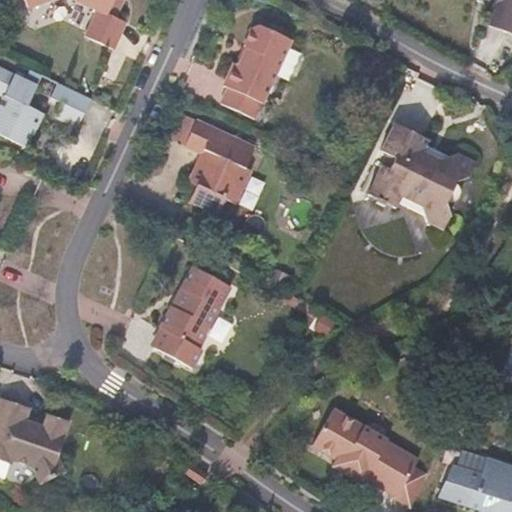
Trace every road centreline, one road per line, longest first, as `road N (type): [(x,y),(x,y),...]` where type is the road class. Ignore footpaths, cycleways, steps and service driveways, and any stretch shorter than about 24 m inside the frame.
road 1 (residential): [(75,346),(65,289),(194,0)]
road 2 (residential): [(315,511),(101,379),(75,346)]
road 3 (residential): [(308,0),(511,98)]
